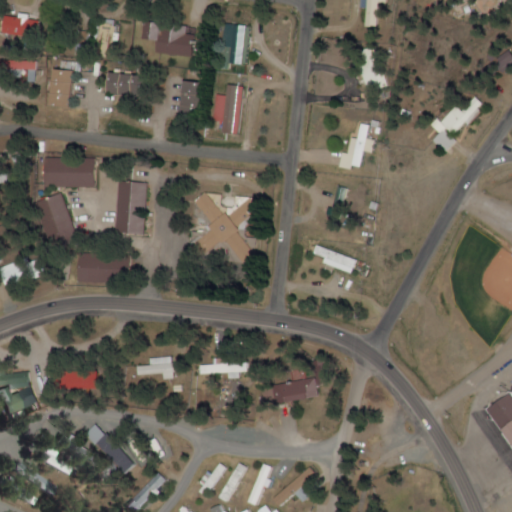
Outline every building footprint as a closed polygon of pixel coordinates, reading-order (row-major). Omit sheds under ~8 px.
[(357,0),(357,27),(377,27),(377,2),(384,2),(383,0),(357,0)] [(511,0),(495,0),(489,4),(493,12),(511,1),(511,0)] [(44,22),(11,16),(8,33),(41,38),(44,22)] [(118,18),(99,18),(99,40),(118,40),(118,18)] [(151,40),(160,41),(159,53),(197,57),(200,35),(190,34),(191,26),(153,22),(151,40)] [(248,64),(249,26),(233,25),(232,63),(248,64)] [(390,91),(382,61),(363,66),(371,96),(390,91)] [(41,62),(28,62),(28,71),(41,71),(41,62)] [(59,107),(81,107),(81,71),(59,71),(59,107)] [(155,77),(115,74),(114,95),(153,97),(155,77)] [(187,121),(210,121),(211,83),(188,82),(187,121)] [(227,127),(245,127),(245,86),(227,86),(227,127)] [(468,99),(436,127),(442,134),(435,140),(446,154),(461,142),(455,136),(481,114),(468,99)] [(49,159),(49,188),(101,188),(101,159),(49,159)] [(150,236),(153,184),(124,182),(121,235),(150,236)] [(350,201),(342,195),(327,214),(342,225),(370,189),(363,184),(350,201)] [(59,246),(82,240),(68,194),(46,201),(59,246)] [(218,225),(195,250),(208,262),(226,242),(251,264),(262,252),(245,237),(246,230),(266,208),(256,199),(240,197),(239,206),(236,210),(224,208),(225,196),(211,194),(198,207),(218,225)] [(317,259),(358,273),(363,260),(322,246),(317,259)] [(136,255),(83,255),(83,284),(136,284),(136,255)] [(34,257),(3,269),(10,288),(42,276),(34,257)] [(236,372),(236,378),(245,378),(245,371),(252,371),(252,362),(237,362),(237,351),(226,351),(226,362),(204,363),(204,374),(236,372)] [(139,361),(139,376),(181,376),(181,361),(139,361)] [(0,384),(12,382),(8,367),(0,369),(0,384)] [(295,402),(323,393),(317,376),(290,385),(295,402)] [(101,378),(77,378),(77,389),(101,389),(101,378)] [(509,394),(511,397),(511,442),(487,410),(509,394)] [(144,460),(158,452),(148,435),(135,443),(144,460)] [(43,463),(72,473),(75,465),(57,459),(60,451),(48,447),(43,463)] [(107,457),(93,448),(87,458),(101,466),(107,457)] [(276,467),(269,464),(251,501),(258,505),(276,467)] [(322,474),(314,465),(277,499),(284,507),(299,493),(307,502),(325,485),(318,478),(322,474)] [(23,480),(55,497),(61,487),(29,469),(23,480)] [(132,502),(141,511),(170,480),(161,471),(132,502)]
